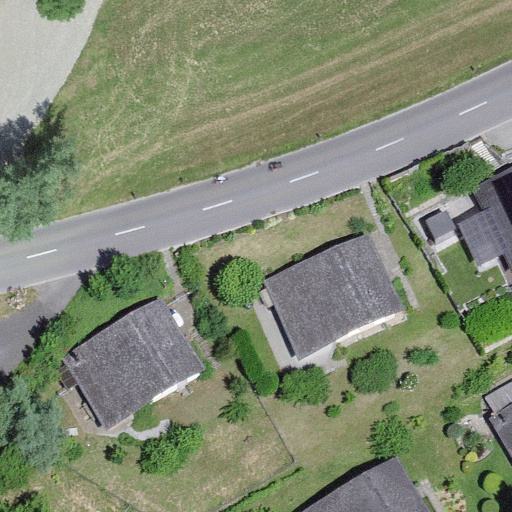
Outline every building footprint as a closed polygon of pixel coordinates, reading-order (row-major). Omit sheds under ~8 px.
[(511,172),(470,193),(511,277),(511,172)] [(404,317),(369,237),(261,284),(296,364),(404,317)] [(182,377),(150,320),(57,370),(88,428),(182,377)] [(511,385),(492,396),(502,415),(494,422),(511,455),(511,385)] [(405,511),(386,478),(325,511),(405,511)]
